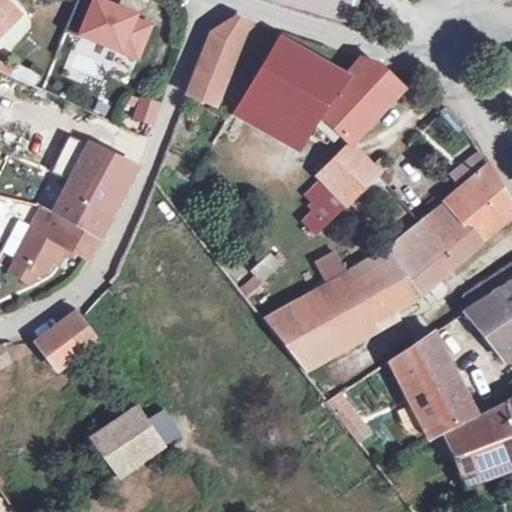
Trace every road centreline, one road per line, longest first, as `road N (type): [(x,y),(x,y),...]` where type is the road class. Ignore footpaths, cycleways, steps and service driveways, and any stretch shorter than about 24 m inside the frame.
road 1 (residential): [(212,0),(113,258),(39,320),(0,337)]
road 2 (residential): [(438,54),(232,0)]
road 3 (residential): [(438,54),(511,171)]
